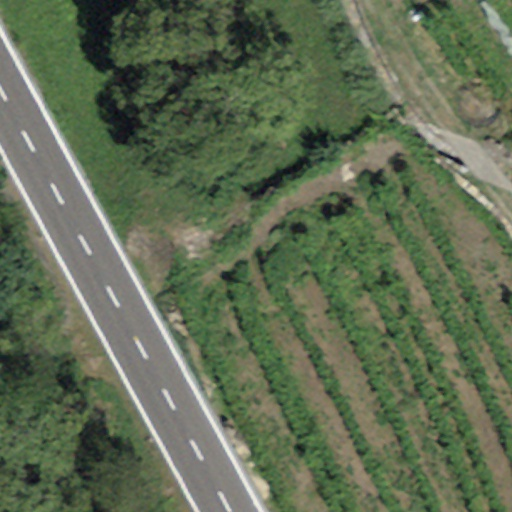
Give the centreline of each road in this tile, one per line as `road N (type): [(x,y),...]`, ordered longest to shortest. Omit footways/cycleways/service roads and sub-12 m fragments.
road 1 (tertiary): [(227,511),(0,97)]
road 2 (track): [(511,211),(453,134),(372,0)]
